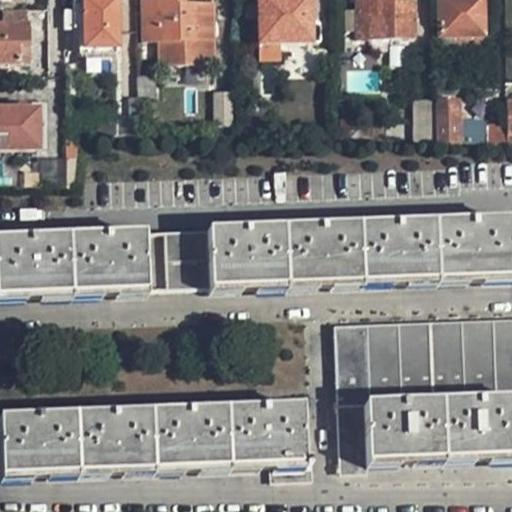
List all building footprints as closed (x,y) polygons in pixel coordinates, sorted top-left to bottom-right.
[(114,0),(71,0),(71,13),(62,14),(62,31),(72,31),(72,50),(116,50),(114,0)] [(199,44),(198,8),(177,7),(176,0),(173,0),(140,1),(141,45),(160,45),(174,45),(199,44)] [(310,48),(308,0),(255,0),(256,48),(276,48),(310,48)] [(413,43),(412,7),(389,7),(388,0),(355,0),(356,45),(413,43)] [(483,37),(482,0),(438,0),(441,38),(453,38),(454,52),(463,52),(463,58),(479,57),(478,36),(483,37)] [(0,66),(27,66),(26,25),(23,25),(23,12),(0,12),(0,66)] [(174,45),(160,45),(160,64),(174,64),(174,45)] [(275,62),(276,48),(256,48),(256,62),(275,62)] [(273,101),(274,69),(257,70),(258,102),(273,101)] [(154,102),(154,80),(136,80),(137,102),(154,102)] [(230,128),(229,97),(214,97),(214,128),(230,128)] [(437,138),(436,102),(413,103),(414,138),(437,138)] [(468,123),(460,123),(459,102),(437,103),(439,145),(460,145),(469,145),(468,123)] [(0,154),(36,154),(37,110),(0,110),(0,154)] [(137,139),(137,118),(96,119),(95,138),(137,139)] [(487,148),(506,149),(506,138),(506,125),(487,126),(487,148)] [(0,302),(510,288),(509,229),(205,238),(205,239),(141,240),(0,243),(0,302)] [(511,468),(510,410),(511,409),(511,336),(329,342),(334,482),(360,480),(360,472),(511,468)] [(0,481),(268,472),(269,486),(308,484),(308,466),(300,466),(298,412),(0,423),(0,481)]
